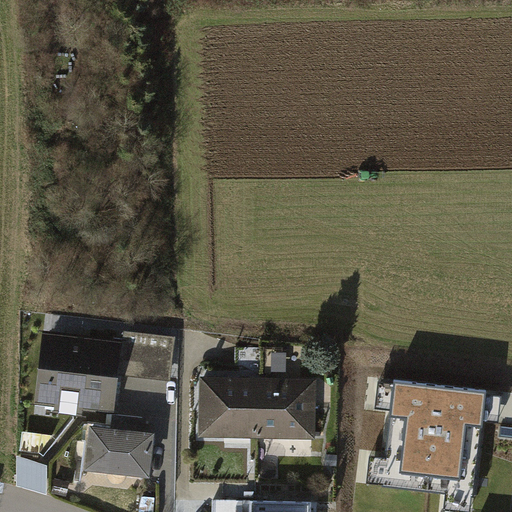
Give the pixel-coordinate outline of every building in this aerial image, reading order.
[(140,375),(176,376),(177,334),(141,334),(140,375)] [(123,347),(46,337),(38,404),(115,414),(123,347)] [(287,354),(271,354),(272,377),(287,376),(287,354)] [(231,379),(201,379),(200,438),(317,439),(318,380),(290,380),(231,379)] [(505,394),(379,379),(375,409),(393,411),(388,457),(370,455),(367,484),(445,493),(443,510),(458,511),(473,511),(485,421),(502,423),(505,394)] [(118,412),(117,423),(145,426),(146,415),(118,412)] [(145,438),(91,431),(86,472),(150,480),(155,439),(145,438)] [(20,487),(51,487),(51,458),(20,458),(20,487)] [(320,511),(321,501),(246,500),(245,511),(320,511)]
